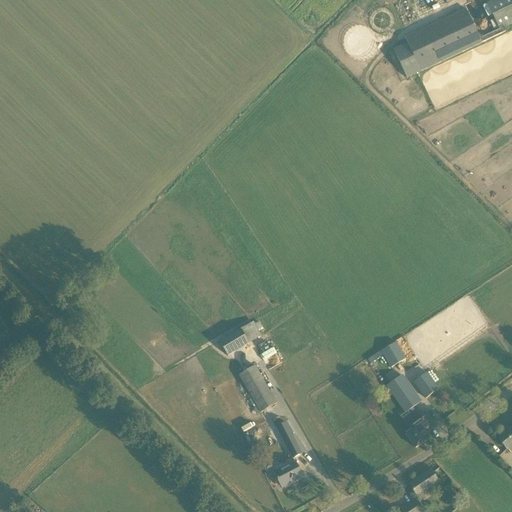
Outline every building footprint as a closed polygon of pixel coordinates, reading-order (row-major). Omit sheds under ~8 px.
[(498,26),(502,24),(504,28),(511,24),(511,0),(494,0),(487,3),(498,26)] [(466,9),(405,38),(421,72),(482,44),(482,43),(505,32),(504,28),(502,24),(498,26),(499,29),(480,39),(466,9)] [(219,343),(228,357),(262,337),(254,323),(219,343)] [(396,343),(381,352),(384,357),(386,360),(391,369),(406,359),(399,347),(396,343)] [(262,414),(277,405),(255,367),(240,376),(262,414)] [(426,373),(413,382),(425,399),(438,389),(426,373)] [(411,431),(406,435),(416,449),(427,441),(423,436),(436,427),(426,413),(419,417),(413,409),(422,402),(403,375),(386,387),(405,414),(401,417),(411,431)] [(507,450),(508,449),(511,454),(511,453),(511,427),(498,439),(507,450)] [(292,459),(302,454),(293,436),(292,436),(290,433),(284,436),(281,430),(277,432),(280,438),(282,437),(283,440),(282,441),(292,459)] [(266,474),(273,470),(272,468),(274,467),(271,460),(263,464),(264,466),(262,467),(266,474)] [(282,488),(303,477),(295,463),(275,474),(282,488)] [(438,481),(431,471),(410,485),(419,499),(426,495),(424,491),(438,481)] [(403,511),(422,511),(416,501),(402,510),(403,511)]
